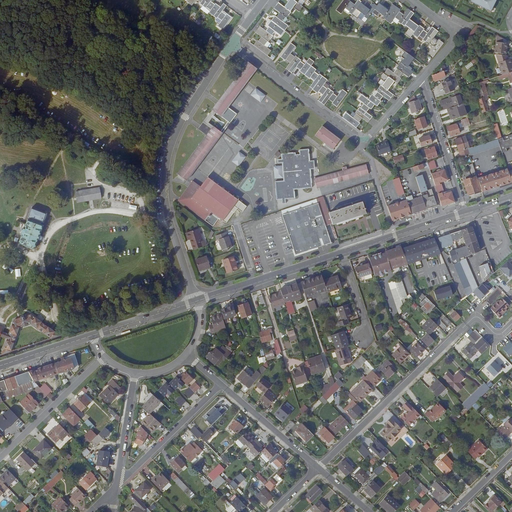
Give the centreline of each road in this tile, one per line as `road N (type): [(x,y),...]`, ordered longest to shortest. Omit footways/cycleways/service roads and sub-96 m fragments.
road 1 (residential): [(197,301),(165,210),(163,178),(183,116),(231,46)]
road 2 (residential): [(511,321),(497,335),(476,315),(317,468)]
road 3 (residential): [(231,46),(354,138),(366,139),(419,79)]
road 4 (secondary): [(343,253),(197,301)]
road 5 (residential): [(104,356),(0,457)]
road 6 (residential): [(219,385),(115,485)]
road 7 (residential): [(466,212),(419,79)]
road 8 (secondary): [(466,212),(343,253)]
road 9 (residential): [(219,385),(317,468)]
